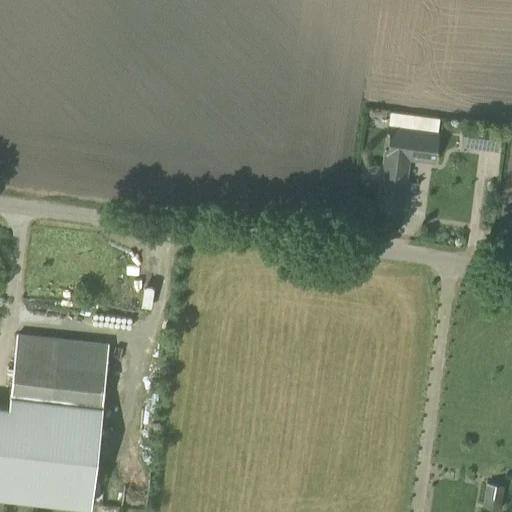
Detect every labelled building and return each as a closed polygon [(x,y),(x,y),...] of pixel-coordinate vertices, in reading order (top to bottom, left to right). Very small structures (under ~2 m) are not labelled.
[(399,120),(441,126),(443,115),(401,109),(399,120)] [(391,126),(390,140),(385,169),(384,168),(379,206),(399,209),(406,157),(435,161),(439,133),(391,126)] [(497,146),(498,127),(466,126),(465,145),(497,146)] [(99,440),(110,345),(19,334),(11,405),(0,403),(0,497),(93,509),(99,440)] [(499,510),(503,486),(486,483),(482,507),(499,510)]
